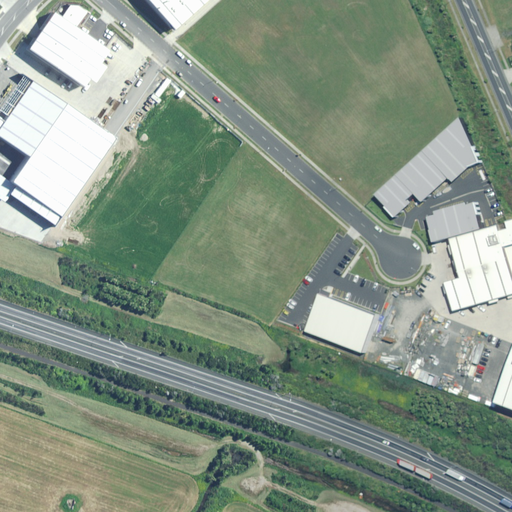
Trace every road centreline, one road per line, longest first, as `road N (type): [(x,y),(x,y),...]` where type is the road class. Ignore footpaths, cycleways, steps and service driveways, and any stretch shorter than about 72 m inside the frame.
road 1 (motorway): [(0,306),(367,432),(511,502)]
road 2 (motorway): [(500,511),(358,446),(0,318)]
road 3 (unclassified): [(106,0),(401,259)]
road 4 (unknown): [(386,361),(409,306),(402,271),(424,257),(441,268),(457,304),(508,321)]
road 5 (secondary): [(464,0),(511,113)]
